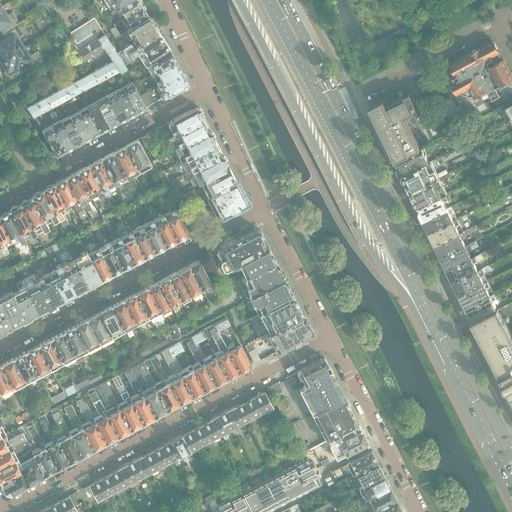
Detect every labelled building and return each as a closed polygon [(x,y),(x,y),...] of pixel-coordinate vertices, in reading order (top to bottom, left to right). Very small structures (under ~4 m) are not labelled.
[(61,8),(54,0),(50,0),(48,2),(57,11),(61,8)] [(131,0),(103,0),(112,13),(117,10),(131,0)] [(123,19),(142,6),(138,0),(131,0),(117,10),(118,11),(120,10),(124,16),(122,17),(123,19)] [(45,6),(42,2),(36,6),(39,10),(45,6)] [(129,29),(149,16),(144,9),(145,9),(142,6),(123,19),(124,20),(126,19),(130,25),(128,27),(129,29)] [(19,23),(13,14),(9,16),(7,14),(5,16),(0,8),(0,28),(3,33),(19,23)] [(137,48),(160,33),(159,33),(154,25),(149,16),(129,29),(126,31),(133,42),(122,49),(126,55),(135,49),(133,46),(135,45),(137,48)] [(101,29),(94,18),(89,21),(96,32),(101,29)] [(96,32),(89,21),(84,24),(91,35),(96,32)] [(23,47),(19,40),(20,38),(19,36),(25,32),(19,23),(3,33),(7,39),(0,43),(0,58),(1,61),(23,47)] [(91,35),(84,24),(79,27),(86,38),(91,35)] [(86,38),(79,27),(74,30),(81,41),(86,38)] [(81,41),(74,30),(69,33),(72,38),(76,44),(81,41)] [(171,50),(160,33),(137,48),(135,49),(126,55),(129,59),(139,54),(140,56),(146,65),(149,63),(155,60),(154,58),(158,56),(171,50)] [(96,56),(105,51),(111,61),(119,71),(126,67),(119,56),(104,34),(77,51),(73,45),(76,44),(72,38),(65,43),(69,50),(70,49),(81,66),(96,56)] [(511,79),(511,74),(495,43),(490,42),(449,63),(454,72),(448,75),(452,82),(451,82),(457,94),(470,87),(475,96),(474,96),(474,97),(475,97),(476,98),(477,98),(479,98),(480,97),(481,96),(483,100),(490,96),(492,101),(499,97),(495,88),(511,79)] [(43,63),(36,52),(31,55),(30,53),(28,54),(23,47),(1,61),(6,68),(4,72),(6,75),(10,75),(22,68),(26,74),(43,63)] [(156,73),(157,73),(176,61),(172,52),(164,56),(156,61),(155,60),(149,63),(156,73)] [(119,71),(111,61),(102,66),(108,77),(119,71)] [(158,86),(182,72),(176,61),(157,73),(160,78),(155,81),(158,86)] [(108,77),(102,66),(93,71),(99,82),(108,77)] [(99,82),(93,71),(84,76),(90,87),(99,82)] [(164,97),(188,84),(182,72),(158,86),(164,97)] [(53,86),(62,80),(59,76),(50,81),(53,86)] [(90,87),(84,76),(74,81),(80,92),(90,87)] [(80,92),(74,81),(65,86),(71,97),(80,92)] [(132,82),(123,87),(125,91),(136,112),(146,107),(153,103),(146,92),(140,96),(135,86),(132,82)] [(71,97),(65,86),(56,91),(62,102),(71,97)] [(123,87),(114,91),(116,96),(128,117),(130,115),(136,112),(125,91),(123,87)] [(62,102),(56,91),(46,97),(52,108),(62,102)] [(114,91),(105,96),(119,121),(128,117),(116,96),(114,91)] [(426,145),(411,115),(419,111),(410,93),(387,104),(384,99),(369,107),(376,121),(373,123),(391,159),(394,158),(395,160),(424,146),(426,145)] [(105,96),(96,101),(99,105),(110,126),(119,121),(105,96)] [(52,108),(46,97),(37,102),(43,113),(52,108)] [(20,108),(27,103),(25,99),(17,103),(20,108)] [(96,101),(87,106),(90,110),(101,131),(110,126),(99,105),(96,101)] [(43,113),(37,102),(27,107),(34,118),(43,113)] [(509,119),(511,117),(511,103),(500,109),(506,121),(509,119)] [(87,106),(79,110),(81,115),(92,136),(101,131),(90,110),(87,106)] [(168,137),(201,120),(200,117),(200,116),(202,113),(199,108),(196,107),(173,120),(168,123),(171,130),(166,133),(168,137)] [(79,110),(70,115),(72,120),(83,140),(84,140),(92,136),(81,115),(79,110)] [(70,115),(61,120),(64,124),(75,145),(83,140),(72,120),(70,115)] [(61,120),(52,125),(54,129),(65,150),(75,145),(64,124),(61,120)] [(174,149),(207,131),(205,128),(206,128),(202,120),(201,120),(168,137),(169,138),(168,140),(168,144),(169,144),(170,146),(172,148),(174,149)] [(52,125),(41,130),(57,155),(65,150),(54,129),(52,125)] [(180,161),(213,144),(212,140),(214,137),(211,132),(208,131),(207,131),(174,149),(180,161)] [(152,146),(146,134),(139,138),(146,150),(152,146)] [(479,147),(475,137),(474,135),(470,137),(476,149),(479,147)] [(151,164),(140,143),(137,139),(125,146),(139,171),(151,164)] [(186,173),(219,155),(217,152),(218,151),(214,144),(213,144),(180,161),(186,173)] [(128,177),(139,171),(125,146),(113,152),(127,178),(132,188),(134,188),(128,177)] [(429,161),(426,154),(428,153),(424,146),(395,160),(394,161),(394,162),(397,169),(397,173),(400,175),(401,176),(402,176),(429,161)] [(478,157),(473,147),(466,150),(471,161),(478,157)] [(127,178),(113,152),(101,159),(114,185),(119,192),(121,191),(117,184),(127,178)] [(200,182),(226,168),(224,164),(226,161),(223,155),(223,156),(220,155),(219,155),(186,173),(193,186),(200,182)] [(114,185),(101,159),(90,165),(105,194),(111,191),(109,188),(114,185)] [(410,191),(447,172),(446,169),(437,173),(431,161),(429,161),(402,176),(401,178),(401,180),(402,182),(404,183),(404,184),(406,183),(410,191)] [(105,194),(90,165),(78,171),(91,197),(97,194),(99,197),(105,194)] [(201,200),(203,199),(236,181),(233,176),(234,176),(229,167),(228,167),(226,168),(200,182),(205,193),(199,197),(201,200)] [(488,172),(487,171),(485,167),(480,170),(483,175),(488,172)] [(91,197),(78,171),(66,177),(82,207),(88,203),(86,200),(91,197)] [(447,192),(443,184),(440,178),(442,177),(442,178),(449,175),(447,172),(410,191),(414,200),(412,201),(413,202),(413,204),(414,206),(415,207),(417,207),(418,208),(447,192)] [(82,207),(66,177),(55,183),(55,184),(68,210),(74,206),(81,219),(87,216),(82,207)] [(247,203),(236,181),(203,199),(215,220),(231,211),(239,207),(246,203),(247,203)] [(69,223),(63,213),(68,210),(55,184),(43,190),(59,220),(65,230),(68,237),(71,236),(65,225),(69,223)] [(59,220),(43,190),(32,196),(46,222),(52,219),(53,223),(59,220)] [(447,209),(444,202),(447,201),(445,196),(448,194),(447,192),(418,208),(420,212),(419,214),(422,219),(424,221),(425,222),(451,208),(450,207),(447,209)] [(46,222),(32,196),(31,196),(32,198),(29,200),(26,199),(22,201),(21,204),(37,235),(49,228),(46,222)] [(37,235),(21,204),(17,206),(15,205),(14,205),(11,207),(10,210),(23,236),(29,233),(32,238),(37,235)] [(185,228),(174,208),(163,214),(176,240),(180,237),(181,238),(185,235),(188,233),(185,228)] [(430,233),(457,220),(451,208),(425,222),(426,224),(426,226),(428,231),(430,233)] [(23,236),(10,210),(7,212),(0,215),(0,218),(12,242),(18,239),(21,244),(26,241),(23,236)] [(176,240),(163,214),(153,220),(166,245),(169,243),(170,243),(174,241),(176,240)] [(12,242),(0,218),(0,244),(2,248),(4,252),(9,250),(7,245),(12,242)] [(166,245),(153,220),(142,225),(156,250),(159,249),(163,247),(166,245)] [(460,234),(456,226),(459,225),(457,220),(430,233),(432,236),(432,239),(434,244),(436,245),(436,246),(460,234)] [(156,250),(142,225),(131,231),(145,256),(148,255),(152,253),(152,252),(156,250)] [(227,269),(238,263),(266,248),(262,240),(262,239),(263,236),(260,230),(260,231),(257,230),(257,229),(221,248),(213,253),(216,259),(218,258),(220,260),(219,263),(222,268),(227,269)] [(145,256),(131,231),(121,237),(134,262),(137,260),(137,261),(141,258),(145,256)] [(466,246),(463,239),(466,238),(463,232),(460,234),(436,246),(438,249),(438,251),(440,256),(442,258),(466,246)] [(134,262),(121,237),(110,243),(123,268),(126,266),(131,264),(134,262)] [(472,258),(469,251),(479,246),(476,241),(466,246),(442,258),(444,261),(444,264),(446,268),(448,270),(472,258)] [(123,268),(110,243),(99,248),(112,273),(116,272),(120,270),(120,269),(123,268)] [(281,270),(276,260),(275,260),(268,247),(267,248),(266,248),(238,263),(244,275),(237,279),(246,298),(249,296),(257,313),(293,295),(288,286),(289,286),(284,277),(284,278),(280,271),(281,270)] [(112,273),(99,248),(87,254),(101,280),(101,279),(105,277),(105,278),(109,275),(112,273)] [(101,280),(87,254),(85,251),(79,254),(80,257),(75,260),(89,286),(96,282),(101,280)] [(478,271),(475,264),(478,263),(477,262),(483,259),(482,256),(487,254),(485,251),(472,258),(448,270),(450,273),(450,276),(452,281),(454,282),(454,283),(478,271)] [(17,271),(30,264),(27,259),(14,265),(17,271)] [(89,286),(75,260),(69,263),(67,260),(61,263),(77,293),(81,290),(89,286)] [(214,287),(199,260),(189,265),(203,292),(214,287)] [(77,293),(61,263),(55,267),(56,270),(50,273),(64,299),(72,295),(77,293)] [(5,277),(17,271),(14,265),(2,272),(5,277)] [(203,292),(189,265),(179,271),(193,298),(203,292)] [(484,283),(481,277),(484,275),(483,273),(486,271),(487,273),(493,270),(490,265),(478,271),(454,283),(456,286),(456,288),(458,293),(460,295),(484,283)] [(193,298),(179,271),(179,270),(169,276),(183,303),(193,298)] [(52,306),(44,292),(38,279),(34,273),(22,279),(39,312),(47,308),(52,306)] [(64,299),(50,273),(38,279),(44,292),(52,306),(56,303),(64,299)] [(183,303),(169,276),(159,281),(173,308),(183,303)] [(39,312),(22,279),(16,283),(18,286),(11,290),(19,305),(27,319),(32,316),(39,312)] [(173,308),(159,281),(158,281),(148,287),(161,312),(162,314),(173,308)] [(493,301),(496,299),(487,282),(484,283),(460,295),(462,298),(462,301),(464,306),(466,307),(468,311),(468,313),(471,318),(473,319),(496,308),(493,301)] [(161,312),(148,287),(148,286),(143,289),(136,293),(149,318),(161,312)] [(27,319),(19,305),(11,290),(6,292),(5,289),(0,291),(0,333),(7,329),(22,321),(27,319)] [(149,318),(136,293),(131,295),(124,299),(137,324),(149,318)] [(269,332),(303,315),(298,306),(299,306),(293,295),(257,313),(250,317),(260,337),(269,332)] [(137,324),(124,299),(123,299),(119,301),(119,302),(111,306),(125,331),(137,324)] [(125,331),(111,306),(107,308),(99,312),(112,338),(125,331)] [(241,323),(233,308),(233,307),(227,310),(235,326),(241,323)] [(511,333),(499,308),(474,321),(471,322),(511,400),(511,333)] [(112,338),(99,312),(95,314),(95,315),(87,319),(100,344),(112,338)] [(278,351),(312,332),(306,321),(303,314),(303,315),(269,332),(276,347),(278,351)] [(100,344),(87,319),(87,318),(82,321),(75,325),(88,350),(100,344)] [(251,365),(240,344),(239,344),(238,340),(229,345),(221,330),(230,326),(226,318),(214,324),(239,371),(246,367),(246,368),(251,365)] [(182,336),(175,323),(169,326),(174,335),(176,339),(182,336)] [(239,371),(214,324),(208,327),(221,353),(216,356),(228,377),(239,371)] [(88,350),(75,325),(70,327),(70,328),(63,332),(76,357),(88,350)] [(228,377),(216,356),(208,360),(199,343),(207,339),(204,332),(203,330),(191,336),(216,383),(228,377)] [(76,357),(63,332),(62,332),(58,334),(50,338),(64,363),(76,357)] [(216,383),(191,336),(185,339),(198,365),(193,368),(204,389),(216,383)] [(64,363),(50,338),(46,340),(46,341),(38,345),(51,370),(64,363)] [(164,345),(160,338),(151,343),(148,345),(152,351),(164,345)] [(204,389),(193,368),(185,372),(176,356),(184,351),(180,344),(179,342),(167,349),(192,396),(204,389)] [(51,370),(38,345),(38,344),(33,347),(34,347),(26,351),(39,376),(51,370)] [(192,396),(167,349),(161,352),(162,353),(175,378),(169,381),(168,381),(180,403),(192,396)] [(260,360),(254,349),(248,352),(254,363),(260,360)] [(39,376),(26,351),(21,353),(21,354),(13,358),(27,383),(39,376)] [(180,403),(168,381),(169,381),(155,355),(149,358),(142,362),(145,368),(152,364),(161,381),(160,382),(161,385),(156,388),(167,409),(180,403)] [(27,383),(13,358),(13,357),(9,360),(1,364),(14,389),(27,383)] [(126,365),(122,359),(121,357),(111,363),(115,371),(126,365)] [(339,385),(332,372),(329,366),(324,358),(301,370),(299,371),(298,374),(300,378),(303,379),(306,385),(305,385),(305,386),(304,389),(307,395),(310,393),(312,398),(310,400),(313,405),(316,406),(319,411),(345,397),(339,385)] [(167,409),(156,388),(145,368),(142,362),(136,365),(130,368),(135,376),(140,373),(148,388),(147,388),(149,391),(144,394),(155,416),(167,409)] [(14,389),(1,364),(0,364),(0,391),(2,396),(14,389)] [(144,394),(135,376),(130,368),(124,371),(138,397),(132,401),(143,422),(155,416),(144,394)] [(143,422),(132,401),(130,397),(118,374),(111,378),(123,401),(125,404),(120,407),(119,407),(131,429),(143,422)] [(84,387),(80,380),(75,384),(78,390),(84,387)] [(78,390),(75,384),(74,381),(71,383),(73,385),(65,389),(64,387),(61,388),(63,391),(66,396),(78,390)] [(131,429),(119,407),(120,407),(106,381),(99,384),(113,411),(108,413),(120,435),(131,429)] [(106,415),(103,410),(106,409),(94,387),(89,390),(90,393),(88,394),(101,417),(96,420),(107,441),(118,435),(119,435),(120,435),(108,413),(106,415)] [(271,406),(265,393),(264,391),(263,392),(244,402),(248,409),(254,406),(258,414),(271,406)] [(93,422),(90,417),(93,416),(82,394),(76,397),(78,401),(77,401),(89,424),(84,426),(95,448),(107,441),(96,420),(93,422)] [(286,405),(290,403),(287,397),(283,399),(276,403),(280,410),(287,406),(286,405)] [(355,419),(349,406),(345,397),(319,411),(312,414),(317,424),(320,422),(324,429),(321,431),(326,440),(357,425),(354,420),(355,419)] [(45,402),(39,405),(41,409),(53,403),(52,400),(46,404),(45,402)] [(81,428),(80,425),(81,424),(69,400),(63,403),(65,407),(64,408),(76,430),(71,433),(83,455),(94,448),(95,448),(84,426),(81,428)] [(258,414),(254,406),(248,409),(244,402),(234,407),(241,422),(258,414)] [(68,435),(65,431),(69,429),(57,406),(51,410),(65,437),(59,440),(70,461),(83,455),(71,433),(68,435)] [(241,422),(234,407),(233,406),(232,407),(220,413),(224,421),(221,423),(226,431),(241,422)] [(18,422),(29,416),(27,411),(22,414),(23,416),(20,417),(19,415),(16,417),(16,419),(18,422)] [(56,441),(53,437),(56,435),(44,413),(39,416),(42,420),(41,421),(53,443),(46,446),(58,468),(69,462),(70,461),(59,440),(56,441)] [(226,431),(221,423),(224,421),(220,413),(212,418),(210,418),(211,420),(219,434),(226,431)] [(219,434),(211,420),(200,425),(204,432),(197,436),(201,444),(219,434)] [(58,468),(46,446),(46,447),(33,424),(29,426),(27,427),(37,448),(32,451),(38,462),(44,475),(58,468)] [(357,425),(328,439),(331,444),(329,445),(336,459),(346,455),(368,443),(364,434),(361,429),(358,424),(357,425)] [(201,444),(197,436),(204,432),(200,425),(182,435),(190,450),(201,444)] [(0,452),(9,447),(8,445),(10,444),(11,446),(25,439),(22,433),(12,438),(9,432),(5,434),(0,436),(0,452)] [(190,450),(182,435),(182,434),(181,434),(181,435),(171,440),(170,440),(171,441),(179,456),(178,456),(180,460),(184,457),(183,454),(190,450)] [(0,467),(15,459),(12,453),(29,445),(25,439),(11,446),(12,448),(10,450),(9,447),(0,452),(0,467)] [(179,456),(171,441),(153,450),(157,457),(163,454),(167,462),(178,456),(179,456)] [(307,450),(303,441),(298,443),(303,452),(307,450)] [(377,462),(376,458),(371,449),(350,460),(352,465),(356,473),(377,462)] [(167,462),(163,454),(157,457),(153,450),(142,456),(150,471),(167,462)] [(307,451),(211,501),(216,511),(274,511),(325,486),(307,451)] [(150,471),(142,456),(141,455),(140,456),(129,462),(133,470),(137,468),(141,476),(150,471)] [(21,471),(20,468),(22,467),(20,463),(18,464),(15,459),(0,467),(0,480),(1,482),(21,471)] [(44,475),(38,462),(26,468),(28,472),(23,475),(21,471),(1,482),(6,491),(5,491),(11,493),(44,475)] [(141,476),(137,468),(133,470),(129,462),(120,467),(119,467),(119,469),(127,483),(141,476)] [(362,485),(383,474),(377,462),(356,473),(360,482),(357,484),(356,483),(351,485),(353,489),(357,487),(362,485)] [(127,483),(119,469),(107,475),(111,482),(104,485),(109,493),(127,483)] [(325,477),(324,479),(328,487),(329,488),(335,485),(334,484),(328,473),(325,477)] [(390,486),(388,483),(388,482),(383,474),(362,485),(368,497),(390,486)] [(109,493),(104,485),(111,482),(107,475),(91,484),(90,484),(89,484),(82,489),(87,499),(94,495),(97,500),(109,493)] [(396,499),(394,495),(390,487),(390,486),(368,497),(375,510),(396,499)] [(74,506),(80,503),(75,492),(69,496),(69,495),(67,496),(68,496),(50,506),(53,511),(56,511),(60,510),(61,511),(74,511),(77,511),(74,506)] [(206,503),(217,497),(214,493),(204,498),(206,503)] [(191,508),(202,503),(200,498),(189,504),(191,508)] [(403,511),(401,508),(400,507),(396,499),(375,510),(375,511),(401,511),(402,511),(403,511)] [(339,511),(333,500),(323,505),(326,511),(339,511)]
